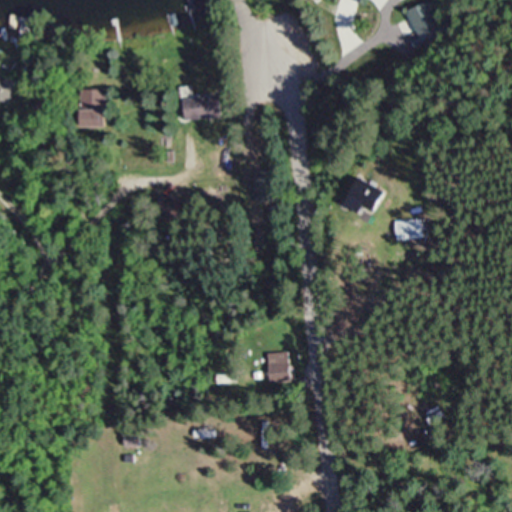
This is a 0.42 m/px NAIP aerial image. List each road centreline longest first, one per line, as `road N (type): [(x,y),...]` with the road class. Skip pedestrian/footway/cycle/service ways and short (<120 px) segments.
road 1 (residential): [(334,511),(288,58)]
road 2 (residential): [(0,322),(109,196),(179,179)]
